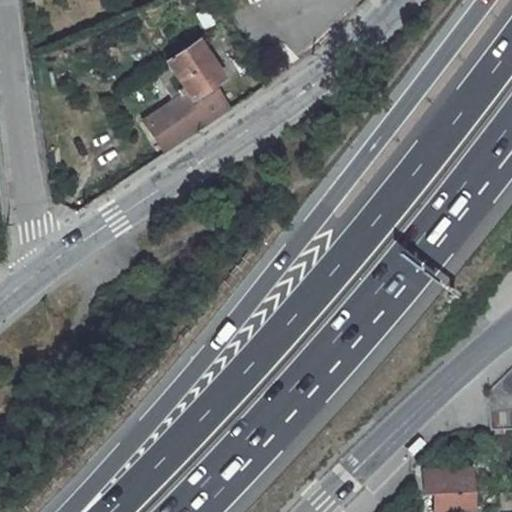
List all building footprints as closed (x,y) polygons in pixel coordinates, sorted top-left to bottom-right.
[(216,23),(226,18),(218,3),(208,8),(216,23)] [(211,85),(222,78),(197,40),(166,61),(182,86),(177,89),(181,95),(142,120),(164,152),(228,109),(215,90),(195,104),(191,99),(211,85)] [(195,104),(215,90),(211,85),(191,99),(195,104)] [(473,503),(471,468),(422,471),(423,495),(434,494),(433,511),(449,511),(449,504),(473,503)] [(472,511),(473,503),(449,504),(449,511),(472,511)]
